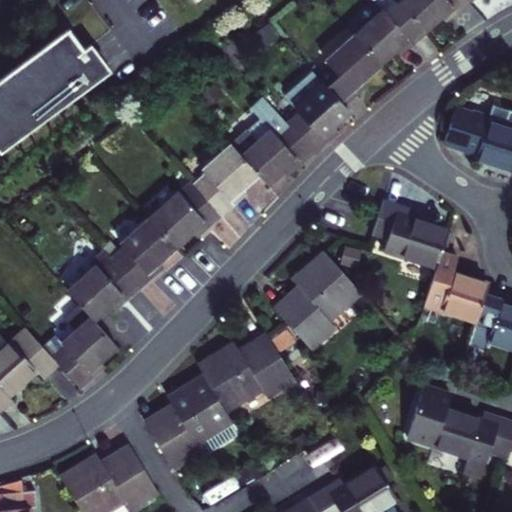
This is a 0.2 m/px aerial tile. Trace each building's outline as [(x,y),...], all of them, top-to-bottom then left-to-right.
[(348,31),(375,60),(391,46),(402,36),(405,40),(418,28),(392,0),(369,0),(375,7),(348,31)] [(392,0),(418,28),(434,13),(445,3),(448,7),(456,0),(392,0)] [(442,13),(448,7),(445,3),(434,13),(437,17),(442,13)] [(266,23),(249,35),(260,48),(277,35),(266,23)] [(375,60),(348,31),(320,55),(324,60),(310,72),(337,102),(349,92),(345,88),(357,77),(375,60)] [(0,93),(0,150),(8,161),(111,82),(91,57),(74,36),(2,91),(0,93)] [(399,45),(405,40),(402,36),(391,46),(394,49),(399,45)] [(91,57),(111,82),(117,77),(108,65),(97,52),(91,57)] [(337,102),(310,72),(308,70),(282,94),(297,109),(282,122),(309,151),(321,141),(317,136),(330,124),(345,110),(337,102)] [(345,88),(349,92),(355,86),(361,81),(357,77),(345,88)] [(309,151),(282,122),(255,94),(242,106),(251,116),(224,141),(229,146),(256,175),(264,183),(281,167),(291,158),(296,163),(309,151)] [(511,167),(511,109),(493,103),(489,113),(475,108),(463,147),(479,152),(477,157),(484,160),(511,169),(511,167)] [(463,147),(475,108),(461,104),(448,143),(463,147)] [(317,136),(321,141),(326,135),(333,129),(330,124),(317,136)] [(202,176),(190,186),(218,216),(231,205),(227,201),(239,190),(256,175),(229,146),(199,172),(202,176)] [(291,158),(281,167),(286,172),(291,167),(296,163),(291,158)] [(172,249),(189,234),(201,223),(205,228),(218,216),(190,186),(177,197),(174,196),(146,220),(172,249)] [(227,201),(231,205),(235,201),(244,194),(239,190),(227,201)] [(419,212),(386,201),(375,235),(390,240),(387,251),(439,266),(440,263),(451,230),(429,222),(417,219),(419,212)] [(144,274),(155,264),(172,249),(146,220),(118,245),(122,251),(109,262),(136,290),(148,279),(144,274)] [(199,233),(205,228),(201,223),(189,234),(193,238),(199,233)] [(361,291),(328,254),(299,280),(306,289),(299,295),(278,314),(313,352),(337,331),(328,321),(361,291)] [(136,290),(109,262),(98,272),(94,267),(64,292),(81,311),(92,322),(107,309),(120,298),(123,302),(136,290)] [(486,295),(489,285),(470,280),(456,275),(457,269),(440,263),(439,266),(429,302),(444,307),(442,313),(478,325),(486,295)] [(144,274),(148,279),(155,273),(159,269),(155,264),(144,274)] [(511,351),(511,308),(502,305),(503,301),(486,295),(478,325),(472,348),(489,353),(491,345),(511,351)] [(120,298),(107,309),(111,313),(117,308),(123,302),(120,298)] [(78,392),(93,379),(89,375),(101,365),(117,350),(92,322),(81,311),(64,327),(74,338),(63,348),(56,341),(43,353),(50,361),(78,392)] [(43,353),(24,332),(10,345),(36,375),(50,361),(43,353)] [(210,380),(228,410),(264,388),(269,396),(297,379),(270,337),(246,352),(239,356),(234,347),(202,367),(210,380)] [(36,375),(10,345),(0,354),(0,413),(11,404),(7,400),(16,392),(36,375)] [(89,375),(93,379),(99,375),(105,369),(101,365),(89,375)] [(154,429),(179,471),(204,456),(207,461),(246,439),(228,410),(210,380),(177,401),(183,411),(175,416),(154,429)] [(439,449),(451,410),(455,398),(426,389),(415,441),(439,449)] [(494,456),(511,461),(511,421),(506,420),(489,415),(487,421),(451,410),(439,449),(473,459),(468,474),(487,479),(494,456)] [(336,437),(311,453),(319,466),(344,449),(336,437)] [(101,463),(68,482),(87,511),(115,511),(131,503),(136,511),(164,494),(137,452),(112,467),(106,470),(101,463)] [(314,498),(322,511),(385,511),(404,500),(384,465),(351,485),(347,479),(314,498)] [(0,493),(0,498),(28,496),(27,487),(0,493)] [(48,494),(28,496),(29,511),(46,511),(51,511),(48,494)] [(29,511),(28,496),(0,498),(0,511),(29,511)] [(322,511),(314,498),(299,508),(292,511),(322,511)]
